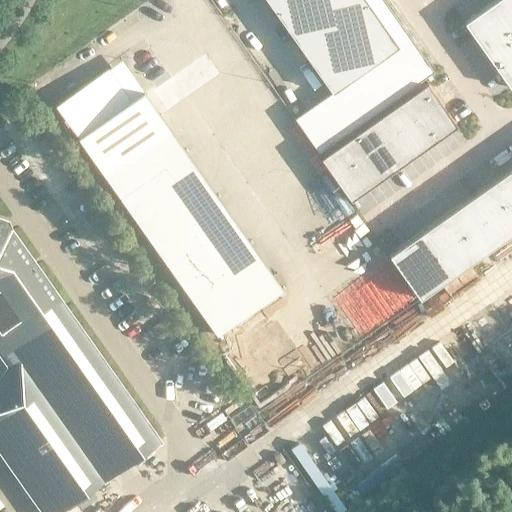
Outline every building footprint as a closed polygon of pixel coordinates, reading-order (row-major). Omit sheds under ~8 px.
[(267,0),(332,91),(294,117),(318,151),(433,69),(384,0),(267,0)] [(511,0),(495,0),(489,4),(511,36),(511,0)] [(511,36),(489,4),(465,21),(488,54),(511,37),(511,36)] [(511,37),(488,54),(511,87),(511,86),(511,37)] [(131,100),(108,67),(55,105),(104,174),(170,128),(144,91),(131,100)] [(428,82),(403,99),(433,142),(458,124),(428,82)] [(403,99),(387,111),(417,153),(433,142),(403,99)] [(387,111),(370,122),(400,165),(417,153),(387,111)] [(370,122),(354,134),(384,176),(400,165),(370,122)] [(354,134),(338,145),(368,188),(384,176),(354,134)] [(338,145),(321,157),(351,199),(368,188),(338,145)] [(511,167),(494,180),(511,205),(511,167)] [(511,205),(494,180),(469,197),(500,241),(511,232),(511,205)] [(469,197),(445,215),(475,258),(500,241),(469,197)] [(445,215),(420,232),(451,275),(475,258),(445,215)] [(0,218),(0,334),(1,335),(0,337),(0,347),(14,353),(9,365),(19,368),(7,397),(0,394),(0,448),(44,511),(56,511),(159,440),(159,441),(160,440),(12,230),(11,231),(5,229),(7,221),(0,218)] [(420,232),(390,254),(420,297),(451,275),(420,232)]
